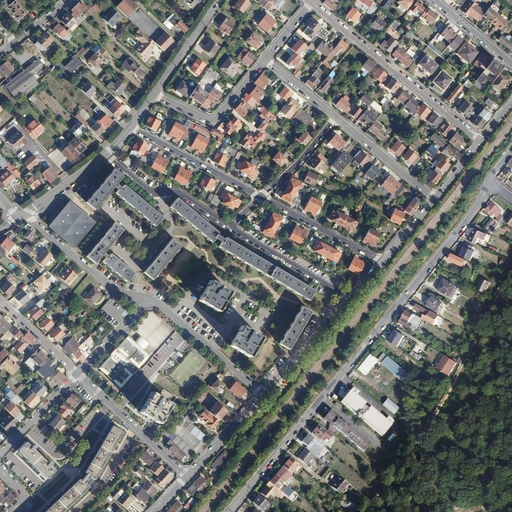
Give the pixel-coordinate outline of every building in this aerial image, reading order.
[(131,0),(123,0),(116,8),(127,18),(138,7),(131,0)] [(202,0),(183,0),(185,2),(185,3),(193,10),(199,4),(200,3),(200,4),(203,1),(202,0)] [(245,0),(238,0),(234,6),(243,12),(249,3),(245,0)] [(273,3),(279,8),(283,2),(280,0),(267,0),(262,6),(267,10),(273,3)] [(326,0),(325,0),(322,4),(332,12),(336,7),(333,4),(332,5),(326,0)] [(394,0),(387,0),(382,7),(386,10),(394,0)] [(412,2),(409,0),(398,0),(396,3),(406,10),(412,2)] [(26,14),(15,1),(7,7),(18,21),(26,14)] [(416,2),(410,10),(418,17),(424,9),(421,6),(422,5),(420,4),(420,5),(416,2)] [(484,14),(470,2),(462,12),(467,16),(468,14),(478,22),(484,14)] [(92,6),(90,4),(86,7),(82,3),(81,5),(78,3),(74,6),(81,13),(84,10),(86,12),(92,6)] [(91,7),(96,12),(100,8),(95,3),(91,7)] [(78,15),(81,13),(74,6),(71,9),(73,12),(72,14),(75,18),(75,19),(77,22),(81,18),(78,15)] [(359,15),(357,13),(359,10),(356,8),(354,11),(351,9),(345,16),(353,23),(359,15)] [(113,9),(103,19),(112,28),(116,23),(115,22),(120,16),(113,9)] [(437,17),(429,10),(428,11),(426,9),(423,14),(424,15),(422,18),(430,25),(437,17)] [(74,23),(75,24),(77,22),(75,19),(68,13),(61,21),(65,25),(63,28),(69,34),(71,31),(69,29),(74,23)] [(281,13),(276,18),(281,22),(286,17),(281,13)] [(275,22),(266,14),(258,25),(267,32),(275,22)] [(173,15),(168,20),(180,32),(182,30),(185,32),(188,29),(173,15)] [(507,22),(498,15),(492,22),(498,26),(497,28),(501,31),(507,22)] [(82,17),(81,18),(77,22),(75,24),(78,26),(84,20),(82,17)] [(226,18),(219,28),(227,34),(234,24),(226,18)] [(370,26),(378,32),(384,24),(376,18),(370,26)] [(313,21),(307,28),(315,34),(322,40),(328,33),(313,21)] [(69,34),(63,28),(59,24),(53,31),(58,36),(58,35),(64,40),(67,42),(72,37),(69,34)] [(435,30),(438,33),(443,27),(439,24),(435,30)] [(438,33),(450,43),(456,36),(446,28),(445,29),(443,27),(438,33)] [(307,28),(303,33),(311,40),(315,34),(307,28)] [(140,30),(137,33),(139,34),(136,37),(143,44),(136,51),(145,60),(149,56),(148,55),(154,48),(153,47),(156,44),(155,43),(140,30)] [(174,41),(165,32),(155,43),(156,44),(164,52),(174,41)] [(46,33),(42,37),(49,45),(53,40),(46,33)] [(262,42),(252,34),(246,42),(255,50),(262,42)] [(502,35),(498,40),(511,51),(511,50),(511,49),(511,42),(511,44),(505,39),(505,38),(502,35)] [(49,45),(42,37),(37,42),(38,42),(35,45),(41,51),(44,48),(45,49),(49,45)] [(389,53),(397,44),(390,38),(386,44),(383,41),(380,45),(389,53)] [(298,39),(291,48),(299,55),(306,46),(298,39)] [(333,48),(322,40),(315,49),(325,58),(333,48)] [(210,41),(204,50),(212,56),(219,47),(210,41)] [(340,41),(332,51),(335,53),(341,47),(345,50),(347,47),(340,41)] [(477,53),(466,44),(457,54),(468,64),(477,53)] [(79,59),(82,55),(87,51),(84,48),(76,56),(79,59)] [(101,48),(93,56),(101,63),(102,62),(106,65),(110,60),(112,58),(101,48)] [(249,51),(245,48),(238,55),(243,59),(241,61),(246,64),(247,63),(249,65),(255,58),(248,52),(249,51)] [(399,61),(405,54),(398,48),(392,55),(399,61)] [(292,56),(286,64),(289,67),(291,64),(294,67),(299,62),(297,60),(299,57),(294,52),(291,55),(292,56)] [(405,54),(399,61),(407,67),(413,60),(405,54)] [(492,61),(482,54),(474,64),(476,65),(478,63),(479,63),(478,65),(484,70),(485,69),(492,61)] [(101,63),(93,56),(89,61),(96,68),(101,63)] [(437,66),(424,56),(416,66),(424,72),(423,73),(428,77),(437,66)] [(82,63),(75,57),(65,67),(59,62),(56,65),(68,76),(82,63)] [(130,57),(121,66),(132,76),(134,74),(138,77),(144,70),(130,57)] [(237,65),(228,58),(220,68),(228,75),(237,65)] [(499,62),(494,59),(492,61),(485,69),(492,75),(500,66),(497,64),(499,62)] [(5,85),(18,101),(39,84),(33,76),(44,67),(38,60),(5,85)] [(197,60),(190,69),(198,75),(205,65),(197,60)] [(362,72),(363,71),(367,74),(374,65),(368,60),(360,69),(360,70),(360,71),(362,72)] [(7,62),(0,68),(0,70),(7,79),(10,76),(7,73),(12,69),(7,62)] [(293,73),(295,75),(299,70),(302,65),(301,64),(293,73)] [(221,77),(209,68),(205,74),(217,83),(221,77)] [(317,68),(305,84),(312,90),(319,82),(315,78),(318,74),(320,75),(322,72),(317,68)] [(335,68),(317,89),(322,93),(332,81),(330,80),(338,70),(335,68)] [(386,75),(378,69),(372,76),(377,80),(376,82),(382,87),(388,80),(384,76),(386,75)] [(452,80),(442,71),(433,82),(440,88),(439,89),(443,91),(452,80)] [(486,77),(482,73),(473,84),(484,93),(488,89),(485,86),(483,88),(479,84),(486,77)] [(268,82),(261,75),(255,83),(262,89),(268,82)] [(507,81),(499,75),(490,86),(498,92),(501,89),(505,85),(504,85),(507,81)] [(386,90),(387,89),(392,93),(398,86),(391,79),(390,81),(388,80),(382,87),(386,90)] [(113,85),(110,82),(107,86),(117,95),(125,87),(118,80),(113,85)] [(472,84),(467,80),(463,85),(468,89),(472,84)] [(182,81),(176,90),(186,97),(192,87),(182,81)] [(96,90),(88,83),(81,90),(89,97),(96,90)] [(458,86),(446,100),(450,102),(461,89),(458,86)] [(263,92),(256,87),(250,96),(256,100),(263,92)] [(208,96),(196,88),(190,96),(202,105),(208,96)] [(213,88),(208,95),(213,98),(218,101),(223,94),(213,88)] [(284,88),(278,95),(286,101),(292,94),(284,88)] [(403,92),(397,100),(404,106),(410,98),(403,92)] [(250,96),(247,93),(244,96),(246,97),(243,100),(252,106),(256,100),(250,96)] [(372,100),(365,93),(361,98),(370,105),(374,101),(372,100)] [(213,98),(208,95),(208,96),(202,105),(201,105),(206,108),(213,98)] [(495,102),(490,97),(485,103),(491,107),(495,102)] [(109,102),(113,106),(120,113),(124,109),(112,98),(109,102)] [(341,98),(336,105),(346,113),(350,109),(348,107),(349,105),(341,98)] [(386,107),(391,101),(387,98),(383,104),(386,107)] [(404,106),(410,111),(409,113),(412,116),(419,108),(415,105),(417,103),(410,98),(404,106)] [(292,99),(286,107),(293,113),(300,106),(292,99)] [(466,117),(473,109),(460,99),(456,104),(460,107),(458,110),(466,117)] [(370,105),(369,107),(379,115),(384,109),(375,102),(374,101),(370,105)] [(243,116),(249,108),(241,102),(237,106),(236,105),(233,110),(235,111),(235,110),(243,116)] [(279,112),(269,104),(265,108),(266,109),(271,114),(275,117),(279,112)] [(432,113),(422,105),(415,113),(425,121),(432,113)] [(120,113),(113,106),(109,110),(110,111),(116,117),(120,113)] [(356,107),(350,115),(355,119),(361,111),(356,107)] [(484,108),(478,116),(485,121),(491,114),(484,108)] [(266,109),(262,114),(267,119),(268,118),(271,114),(266,109)] [(367,109),(359,119),(369,128),(374,121),(377,118),(367,109)] [(312,119),(300,110),(293,119),(305,128),(312,119)] [(75,117),(79,121),(85,127),(88,124),(78,114),(75,117)] [(112,120),(106,114),(99,120),(98,119),(96,121),(98,123),(103,128),(105,126),(107,127),(113,121),(112,120)] [(269,124),(267,122),(268,120),(267,119),(262,114),(259,117),(263,120),(256,129),(260,132),(261,133),(269,124)] [(433,114),(427,121),(435,128),(441,121),(433,114)] [(485,121),(478,116),(472,123),(479,129),(485,121)] [(145,125),(150,128),(155,118),(152,117),(152,118),(149,117),(145,125)] [(155,118),(150,128),(156,131),(160,123),(157,121),(158,120),(155,118)] [(220,133),(223,130),(228,134),(235,127),(238,129),(242,125),(234,119),(231,122),(225,128),(221,124),(215,131),(220,133)] [(35,120),(24,130),(32,139),(44,129),(35,120)] [(85,127),(79,121),(70,130),(76,136),(80,132),(82,134),(87,129),(85,127)] [(369,128),(368,129),(382,140),(387,135),(380,129),(382,127),(374,121),(369,128)] [(444,122),(438,130),(450,140),(453,136),(449,133),(452,128),(444,122)] [(103,128),(98,123),(93,128),(99,135),(105,130),(103,128)] [(174,137),(180,126),(175,123),(168,136),(171,137),(171,136),(174,137)] [(209,131),(196,124),(193,129),(207,136),(209,131)] [(180,126),(174,137),(176,138),(176,140),(178,141),(185,128),(180,126)] [(183,138),(187,140),(193,130),(189,128),(183,138)] [(215,131),(212,129),(210,133),(220,138),(222,134),(220,133),(215,131)] [(303,130),(294,141),(296,143),(298,140),(304,145),(310,138),(304,134),(305,132),(305,131),(303,130)] [(12,137),(8,140),(16,149),(23,144),(24,146),(28,142),(19,131),(12,137)] [(261,133),(260,132),(253,139),(250,137),(244,140),(240,144),(245,149),(249,145),(253,148),(261,140),(263,142),(266,137),(261,133)] [(197,149),(203,137),(198,134),(191,147),(194,149),(194,148),(197,149)] [(433,134),(431,137),(443,147),(446,143),(433,134)] [(450,140),(449,142),(457,148),(463,140),(455,134),(453,136),(450,140)] [(336,135),(329,143),(339,151),(345,143),(336,135)] [(78,153),(68,143),(62,136),(57,140),(65,148),(61,152),(70,162),(79,154),(78,153)] [(86,148),(76,136),(68,143),(78,153),(82,149),(83,150),(86,148)] [(208,140),(203,137),(197,149),(199,150),(199,152),(201,153),(208,140)] [(137,153),(142,144),(136,141),(132,149),(134,150),(134,152),(137,153)] [(397,142),(391,149),(398,156),(405,148),(397,142)] [(142,144),(137,153),(140,155),(140,153),(142,154),(147,146),(142,144)] [(222,145),(220,151),(234,156),(236,150),(222,145)] [(439,151),(431,145),(426,151),(430,155),(429,157),(432,159),(439,151)] [(461,157),(448,146),(445,149),(457,160),(461,157)] [(409,150),(403,157),(414,166),(421,158),(418,155),(417,157),(409,150)] [(371,160),(359,151),(354,158),(356,160),(355,161),(364,169),(362,171),(366,174),(370,168),(367,165),(371,160)] [(353,159),(345,152),(331,169),(339,176),(353,159)] [(213,161),(218,164),(223,154),(220,153),(219,154),(217,153),(213,161)] [(277,153),(272,160),(280,166),(285,160),(277,153)] [(225,156),(223,154),(218,164),(222,166),(227,158),(225,157),(225,156)] [(33,155),(23,163),(28,169),(34,163),(37,166),(39,165),(40,162),(34,155),(33,155)] [(151,167),(156,170),(162,159),(160,158),(161,156),(158,155),(151,167)] [(320,155),(318,158),(324,164),(327,161),(320,155)] [(142,156),(139,161),(144,164),(148,159),(142,156)] [(445,156),(435,167),(442,173),(449,165),(447,163),(450,160),(448,159),(445,156)] [(315,157),(308,165),(318,173),(320,170),(323,172),(327,167),(315,157)] [(165,160),(162,159),(156,170),(156,171),(161,174),(168,160),(165,159),(165,160)] [(10,168),(16,176),(20,173),(9,161),(8,162),(6,164),(10,168)] [(245,173),(249,164),(244,162),(243,164),(239,162),(236,168),(245,173)] [(440,177),(443,174),(442,173),(435,167),(429,162),(426,166),(430,169),(423,176),(434,185),(440,178),(440,177)] [(249,164),(245,173),(253,178),(257,172),(253,170),(255,167),(249,164)] [(46,168),(41,172),(50,183),(59,176),(50,166),(47,169),(46,168)] [(174,179),(179,182),(185,170),(183,169),(184,168),(181,166),(174,179)] [(366,174),(365,175),(372,181),(380,172),(372,166),(370,168),(366,174)] [(16,176),(10,168),(0,176),(0,179),(0,187),(2,189),(16,176)] [(74,194),(85,202),(94,210),(102,201),(122,176),(113,169),(96,189),(93,186),(89,190),(82,184),(74,194)] [(187,172),(185,170),(179,182),(184,184),(191,172),(188,170),(187,172)] [(309,172),(305,181),(314,186),(316,183),(318,184),(319,180),(317,179),(318,177),(324,180),(325,181),(328,182),(329,180),(318,175),(318,176),(309,172)] [(40,183),(32,173),(28,177),(27,176),(25,178),(27,180),(26,181),(32,189),(40,183)] [(204,189),(209,179),(204,176),(199,185),(202,186),(201,187),(204,189)] [(389,176),(383,183),(393,193),(400,185),(389,176)] [(289,186),(296,190),(301,183),(292,178),(288,185),(289,186)] [(209,179),(204,189),(207,191),(208,189),(210,190),(214,182),(209,179)] [(120,186),(115,192),(155,225),(162,217),(124,185),(121,187),(120,186)] [(405,189),(400,185),(393,193),(384,204),(387,205),(397,193),(400,195),(405,189)] [(286,191),(294,195),(296,190),(289,186),(286,191)] [(285,190),(281,197),(290,202),(294,195),(286,191),(285,190)] [(227,205),(232,197),(223,192),(220,198),(224,201),(223,203),(227,205)] [(363,195),(357,208),(360,209),(366,196),(363,195)] [(232,197),(227,205),(232,208),(234,206),(237,207),(240,201),(232,197)] [(310,212),(317,200),(311,197),(304,210),(307,211),(307,210),(310,212)] [(418,203),(419,201),(419,199),(418,198),(416,197),(414,198),(413,199),(411,202),(404,210),(411,215),(418,208),(416,206),(418,203)] [(212,242),(215,238),(221,242),(218,247),(308,300),(314,290),(225,238),(224,240),(216,235),(218,233),(177,198),(170,207),(212,242)] [(317,200),(310,212),(313,213),(312,214),(315,216),(322,203),(317,200)] [(55,220),(50,226),(73,246),(93,223),(70,203),(57,217),(53,214),(50,215),(49,218),(50,220),(53,221),(55,220)] [(495,212),(494,211),(497,207),(493,203),(489,207),(486,210),(492,216),(495,212)] [(394,209),(389,219),(399,224),(403,214),(394,209)] [(336,223),(340,214),(333,210),(328,219),(336,223)] [(273,213),(269,221),(278,226),(282,218),(273,213)] [(340,214),(336,223),(340,225),(345,216),(340,214)] [(350,219),(345,216),(340,225),(345,228),(350,219)] [(350,219),(345,228),(353,232),(357,223),(350,219)] [(492,219),(484,227),(491,233),(498,225),(492,219)] [(267,226),(275,230),(278,226),(269,221),(267,226)] [(134,273),(111,254),(108,257),(103,253),(123,230),(114,223),(86,256),(95,264),(101,256),(104,259),(102,262),(103,263),(127,282),(134,273)] [(29,226),(27,224),(24,227),(24,229),(26,230),(23,234),(24,235),(24,236),(31,241),(34,238),(31,235),(33,233),(35,235),(37,232),(29,226)] [(272,238),(275,230),(267,226),(266,226),(263,233),(272,238)] [(289,238),(294,241),(300,230),(298,228),(298,227),(296,226),(289,238)] [(369,243),(375,231),(369,229),(363,241),(365,243),(366,241),(369,243)] [(476,244),(479,238),(484,240),(487,234),(475,229),(469,241),(476,244)] [(302,231),(300,230),(294,241),(299,244),(306,231),(303,230),(302,231)] [(8,231),(4,235),(7,238),(11,241),(14,237),(8,231)] [(375,231),(369,243),(371,244),(370,245),(373,247),(380,234),(375,231)] [(7,238),(1,245),(8,251),(14,244),(11,241),(7,238)] [(314,240),(311,238),(306,248),(309,250),(314,240)] [(172,239),(143,273),(152,280),(180,246),(172,239)] [(311,250),(319,254),(324,245),(316,241),(311,250)] [(471,250),(472,246),(464,243),(459,258),(471,261),(474,251),(471,250)] [(329,247),(324,245),(319,254),(324,256),(329,247)] [(333,250),(329,247),(324,256),(329,259),(333,250)] [(33,249),(28,255),(43,268),(53,256),(45,250),(42,254),(42,256),(39,257),(38,258),(36,256),(38,254),(33,249)] [(333,250),(329,259),(336,263),(340,254),(333,250)] [(451,254),(449,260),(465,268),(468,262),(451,254)] [(487,267),(491,258),(483,255),(479,263),(482,265),(483,264),(487,267)] [(348,269),(353,272),(359,261),(357,259),(357,258),(355,257),(348,269)] [(509,260),(502,257),(499,264),(506,267),(509,260)] [(359,261),(353,272),(358,275),(365,262),(362,261),(361,262),(359,261)] [(69,269),(61,277),(69,284),(74,279),(77,276),(69,269)] [(481,278),(476,288),(484,292),(489,282),(481,278)] [(443,279),(438,290),(449,296),(455,286),(443,279)] [(198,299),(198,301),(203,304),(203,302),(213,308),(212,309),(217,312),(220,307),(229,292),(210,280),(198,299)] [(34,281),(29,286),(34,291),(39,286),(34,281)] [(8,282),(1,289),(8,296),(15,289),(8,282)] [(95,289),(86,300),(93,306),(102,295),(95,289)] [(18,294),(13,299),(17,304),(23,299),(18,294)] [(431,297),(427,305),(437,311),(441,313),(443,308),(440,306),(442,302),(431,297)] [(413,309),(424,315),(422,318),(433,325),(438,315),(430,311),(429,311),(416,304),(413,309)] [(36,306),(29,312),(35,320),(43,314),(36,306)] [(301,307),(279,344),(289,350),(311,312),(301,307)] [(421,319),(422,318),(413,313),(412,314),(406,310),(401,318),(416,327),(421,319)] [(39,325),(49,334),(54,329),(51,326),(53,325),(46,318),(39,325)] [(402,326),(403,324),(417,333),(419,329),(416,327),(401,318),(398,322),(398,323),(402,326)] [(12,327),(2,319),(0,321),(0,330),(5,335),(12,327)] [(235,347),(245,353),(244,354),(248,357),(260,337),(256,334),(245,328),(241,326),(230,346),(234,349),(235,347)] [(14,327),(10,331),(19,339),(22,336),(14,327)] [(57,328),(50,335),(57,342),(64,335),(57,328)] [(397,347),(404,336),(395,330),(393,334),(392,334),(390,337),(390,338),(388,341),(397,347)] [(26,333),(23,337),(32,345),(36,341),(26,333)] [(95,340),(90,336),(80,347),(79,348),(81,350),(86,345),(88,347),(95,340)] [(65,337),(59,342),(62,345),(68,340),(65,337)] [(128,337),(112,354),(135,374),(150,357),(128,337)] [(63,350),(70,357),(79,348),(80,347),(72,339),(66,345),(67,346),(63,350)] [(49,359),(39,349),(29,359),(40,369),(48,360),(49,359)] [(77,351),(73,355),(81,363),(85,359),(86,357),(81,352),(79,353),(77,351)] [(412,351),(410,354),(419,360),(421,357),(412,351)] [(383,353),(377,360),(381,363),(386,356),(383,353)] [(135,374),(112,354),(99,370),(121,389),(135,374)] [(370,354),(356,369),(364,375),(377,360),(370,354)] [(9,356),(0,365),(11,376),(20,368),(9,356)] [(450,365),(454,367),(456,363),(444,356),(436,369),(445,374),(446,375),(449,369),(448,369),(450,365)] [(387,357),(382,364),(404,382),(410,375),(387,357)] [(25,362),(32,369),(35,365),(28,358),(25,362)] [(44,372),(52,364),(48,360),(40,369),(37,372),(38,373),(39,372),(41,374),(43,372),(44,372)] [(56,376),(52,380),(59,387),(66,379),(63,376),(62,376),(57,371),(54,374),(56,376)] [(218,380),(211,388),(218,393),(224,385),(218,380)] [(11,390),(15,394),(17,391),(7,381),(4,383),(11,390)] [(236,382),(230,390),(239,398),(246,390),(236,382)] [(32,394),(39,400),(42,397),(41,396),(43,395),(47,390),(39,383),(30,392),(32,394)] [(362,416),(363,417),(362,418),(384,435),(385,434),(392,425),(370,407),(368,410),(367,409),(367,408),(365,406),(365,407),(363,406),(366,403),(348,388),(345,392),(345,393),(343,395),(345,396),(342,401),(347,405),(347,406),(356,414),(357,413),(358,413),(357,415),(361,418),(362,416)] [(11,390),(4,396),(6,397),(14,405),(20,399),(15,394),(11,390)] [(144,414),(153,421),(152,421),(157,425),(169,406),(168,405),(173,398),(163,391),(158,398),(155,396),(151,394),(139,413),(143,415),(144,414)] [(201,392),(194,400),(199,404),(206,397),(201,392)] [(39,400),(32,394),(23,403),(29,409),(39,400)] [(71,395),(66,401),(74,408),(79,402),(71,395)] [(6,397),(0,403),(0,404),(13,417),(19,411),(14,405),(6,397)] [(208,412),(219,421),(227,412),(216,402),(208,412)] [(71,410),(63,404),(60,407),(61,408),(58,412),(64,418),(71,410)] [(80,414),(86,408),(82,405),(77,411),(80,414)] [(207,411),(201,418),(212,428),(219,421),(207,411)] [(181,414),(176,419),(203,443),(207,437),(181,414)] [(332,431),(335,428),(364,452),(371,444),(366,440),(366,439),(363,438),(363,436),(360,435),(360,434),(357,433),(357,431),(354,430),(354,428),(351,428),(351,426),(348,425),(348,424),(344,422),(344,421),(341,420),(340,421),(337,419),(338,418),(334,414),(329,421),(333,424),(333,425),(332,424),(329,428),(332,431)] [(9,415),(0,424),(0,425),(6,432),(16,422),(9,415)] [(57,415),(49,425),(56,431),(64,421),(57,415)] [(328,429),(326,432),(318,425),(311,433),(325,444),(333,433),(328,429)] [(85,473),(87,474),(80,482),(79,480),(44,511),(61,511),(87,488),(83,485),(90,477),(94,479),(124,435),(115,428),(85,473)] [(167,429),(162,434),(169,441),(188,457),(189,458),(194,452),(167,429)] [(310,449),(314,444),(322,450),(324,448),(308,434),(306,436),(301,442),(310,449)] [(188,457),(169,441),(166,444),(170,447),(168,449),(168,452),(180,462),(181,460),(182,461),(185,459),(186,460),(188,457)] [(25,442),(17,450),(45,479),(53,471),(48,465),(50,463),(48,461),(46,463),(32,449),(34,447),(32,445),(30,447),(25,442)] [(305,449),(297,458),(306,465),(313,455),(311,454),(305,449)] [(313,455),(316,457),(320,453),(316,449),(314,451),(313,451),(311,454),(313,455)] [(218,458),(222,462),(229,455),(225,450),(218,458)] [(145,452),(139,458),(148,466),(154,460),(145,452)] [(222,462),(218,458),(211,466),(215,470),(222,462)] [(290,458),(283,467),(290,473),(298,464),(290,458)] [(156,463),(149,471),(157,478),(164,470),(156,463)] [(283,467),(275,475),(282,482),(284,483),(292,474),(290,473),(283,467)] [(139,469),(136,472),(143,478),(146,475),(139,469)] [(171,476),(164,470),(157,478),(154,482),(161,488),(171,476)] [(282,482),(275,475),(268,483),(276,489),(282,482)] [(201,476),(193,483),(198,488),(206,480),(201,476)] [(336,480),(331,486),(340,494),(348,484),(340,477),(337,480),(336,480)] [(147,482),(141,489),(149,496),(155,490),(147,482)] [(268,501),(275,494),(280,499),(283,496),(276,489),(268,483),(268,482),(265,486),(266,487),(260,494),(268,501)] [(198,488),(193,483),(186,491),(191,495),(198,488)] [(141,489),(136,484),(132,488),(138,494),(136,496),(143,503),(149,496),(141,489)] [(287,486),(283,491),(289,496),(293,491),(287,486)] [(9,490),(7,487),(5,489),(1,493),(3,495),(9,490)] [(115,501),(123,491),(119,488),(111,499),(115,501)] [(124,493),(116,501),(126,510),(133,501),(124,493)] [(15,500),(9,494),(3,498),(9,506),(15,500)] [(259,495),(252,502),(262,511),(269,505),(259,495)] [(191,497),(183,507),(188,511),(196,501),(191,497)] [(177,502),(170,509),(172,511),(175,511),(181,506),(177,502)]
